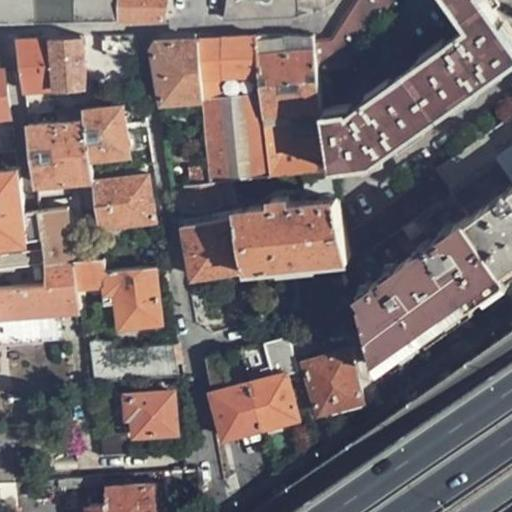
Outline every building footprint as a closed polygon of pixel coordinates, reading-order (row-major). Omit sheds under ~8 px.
[(0,0),(0,24),(165,19),(167,0),(0,0)] [(227,0),(225,20),(291,16),(290,0),(227,0)] [(335,1),(335,0),(290,0),(291,16),(297,16),(335,1)] [(359,0),(332,43),(316,46),(320,70),(348,66),(398,0),(359,0)] [(451,0),(471,27),(349,113),(348,107),(325,110),(334,168),(374,165),(511,61),(511,38),(484,0),(451,0)] [(304,172),(334,168),(325,110),(320,70),(316,46),(314,33),(298,34),(256,37),(260,75),(267,134),(272,175),(304,172)] [(102,52),(136,56),(132,36),(102,37),(102,52)] [(88,83),(85,37),(55,38),(58,85),(88,83)] [(204,97),(200,98),(209,181),(214,180),(272,175),(267,134),(229,137),(223,78),(260,75),(256,37),(209,40),(199,41),(204,97)] [(58,85),(55,38),(18,40),(21,67),(24,88),(58,85)] [(156,44),(154,48),(164,102),(200,98),(204,97),(199,41),(168,43),(156,44)] [(0,114),(12,113),(5,68),(1,69),(0,69),(0,114)] [(267,134),(260,75),(223,78),(229,137),(267,134)] [(88,119),(92,154),(133,149),(131,135),(126,105),(86,109),(88,119)] [(511,117),(437,173),(510,275),(511,273),(511,117)] [(96,179),(95,171),(92,154),(88,119),(29,126),(36,185),(96,179)] [(338,192),(334,168),(304,172),(307,195),(338,192)] [(106,180),(105,170),(95,171),(96,179),(102,225),(154,219),(150,176),(106,180)] [(352,255),(380,367),(449,318),(510,275),(437,173),(348,237),(352,255)] [(209,181),(187,185),(191,211),(218,207),(214,180),(209,181)] [(352,255),(348,237),(339,198),(290,203),(288,196),(274,198),(274,205),(236,210),(247,268),(352,255)] [(0,199),(0,266),(46,262),(42,234),(7,237),(2,200),(0,199)] [(40,210),(42,234),(46,262),(75,260),(69,207),(40,210)] [(247,268),(236,210),(186,219),(189,240),(195,276),(247,268)] [(164,323),(156,268),(108,269),(106,256),(75,260),(77,283),(106,279),(107,293),(117,292),(123,328),(164,323)] [(46,262),(0,266),(0,344),(59,340),(56,312),(81,308),(77,283),(75,260),(46,262)] [(318,345),(313,328),(289,334),(294,352),(318,345)] [(290,373),(299,371),(294,352),(289,334),(264,341),(272,376),(251,383),(264,427),(299,418),(299,416),(290,373)] [(95,382),(178,375),(172,342),(121,346),(120,338),(91,341),(95,382)] [(363,397),(349,348),(307,360),(321,410),(363,397)] [(207,358),(206,359),(213,390),(225,437),(264,427),(251,383),(230,388),(222,353),(209,357),(207,358)] [(178,430),(174,392),(129,396),(130,416),(136,416),(138,433),(178,430)] [(0,480),(11,480),(10,460),(29,460),(27,422),(0,423),(0,480)] [(103,456),(131,454),(128,434),(103,436),(103,456)] [(159,511),(157,484),(113,487),(113,502),(96,503),(96,511),(159,511)]
